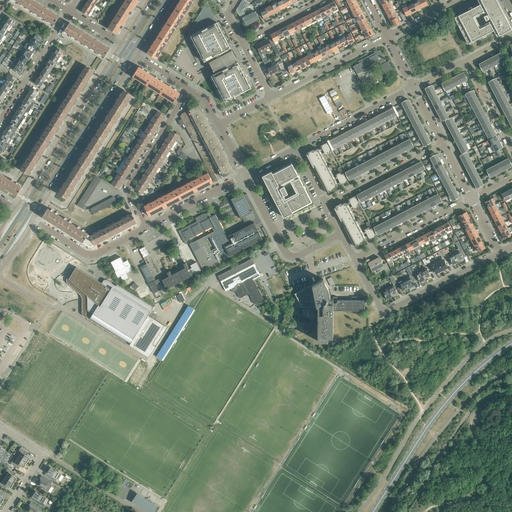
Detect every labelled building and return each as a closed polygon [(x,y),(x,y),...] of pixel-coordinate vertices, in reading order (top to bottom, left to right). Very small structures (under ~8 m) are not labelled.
[(31,0),(27,7),(33,11),(40,16),(46,7),(33,0),(31,0)] [(127,20),(136,6),(126,0),(125,0),(117,14),(127,20)] [(191,0),(180,0),(180,1),(181,2),(180,4),(179,3),(175,9),(184,15),(193,1),(191,0)] [(251,5),(244,1),(243,0),(242,0),(241,2),(238,7),(236,10),(243,22),(244,22),(246,25),(250,23),(250,22),(254,20),(255,21),(259,18),(255,11),(246,16),(243,10),(243,9),(251,5)] [(282,0),(281,0),(277,2),(281,9),(283,8),(283,9),(287,7),(282,0)] [(422,7),(418,0),(413,3),(417,10),(418,10),(420,9),(422,7)] [(505,16),(505,15),(504,16),(502,17),(495,5),(498,4),(499,3),(498,3),(497,3),(495,2),(494,1),(494,0),(480,0),(482,3),(455,17),(455,18),(458,19),(458,20),(458,23),(458,24),(457,24),(458,25),(458,24),(465,36),(464,37),(465,37),(468,38),(468,39),(468,42),(468,43),(496,29),(499,36),(511,29),(508,22),(507,22),(505,21),(504,20),(505,17),(505,16)] [(88,1),(85,6),(92,10),(95,5),(88,1)] [(334,1),(333,2),(331,3),(331,2),(329,3),(329,4),(328,4),(332,12),(338,9),(334,1)] [(385,10),(392,6),(389,1),(382,5),(382,6),(383,8),(384,8),(385,10)] [(281,9),(277,2),(271,5),(275,13),(279,11),(278,11),(281,9)] [(357,2),(349,6),(352,12),(360,8),(359,7),(360,7),(359,5),(358,5),(357,2)] [(417,10),(413,3),(408,6),(412,13),(415,12),(415,11),(417,10)] [(205,4),(188,31),(189,32),(190,34),(191,36),(204,62),(208,60),(230,48),(227,42),(217,22),(214,16),(209,7),(205,4)] [(332,12),(328,4),(326,5),(324,6),(324,7),(323,7),(327,15),(332,12)] [(265,7),(266,8),(269,15),(272,14),(272,15),(275,13),(271,5),(268,7),(267,6),(265,7)] [(82,11),(88,16),(92,10),(85,6),(82,11)] [(388,16),(395,12),(392,6),(385,10),(385,11),(386,14),(386,13),(388,16)] [(412,13),(408,6),(402,9),(406,16),(407,15),(407,16),(410,14),(412,13)] [(40,16),(46,19),(54,24),(59,16),(46,7),(40,16)] [(327,15),(323,7),(321,8),(320,8),(318,9),(318,10),(322,17),(327,15)] [(269,15),(266,8),(260,11),(264,19),(267,17),(267,16),(269,15)] [(360,8),(352,12),(355,17),(363,13),(362,13),(363,12),(362,10),(361,10),(360,8)] [(170,17),(166,23),(176,29),(184,15),(175,9),(171,15),(172,15),(171,17),(170,17)] [(322,17),(318,10),(315,11),(313,12),(317,20),(322,17)] [(317,20),(313,12),(310,14),(310,13),(308,14),(308,15),(307,15),(311,23),(317,20)] [(390,21),(398,17),(395,12),(388,16),(387,16),(389,19),(390,21)] [(363,13),(355,17),(358,22),(365,18),(365,17),(364,15),(364,16),(363,13)] [(118,34),(127,20),(117,14),(108,28),(118,34)] [(311,23),(307,15),(305,17),(304,16),(302,17),(302,18),(306,26),(311,23)] [(16,21),(7,16),(4,21),(11,25),(13,26),(16,21)] [(393,27),(401,23),(398,17),(390,21),(392,24),(393,27)] [(306,26),(302,18),(300,19),(299,19),(297,20),(297,21),(300,28),(306,26)] [(365,18),(358,22),(360,28),(368,24),(368,23),(367,21),(365,18)] [(4,21),(1,26),(7,30),(11,25),(4,21)] [(300,28),(297,21),(294,22),(292,23),(291,24),(295,31),(300,28)] [(83,31),(70,23),(64,31),(78,40),(83,31)] [(161,30),(158,36),(167,42),(176,29),(166,23),(163,29),(164,29),(162,31),(161,30)] [(295,31),(291,24),(289,25),(288,25),(287,25),(287,26),(286,26),(290,34),(293,32),(294,34),(296,32),(295,31)] [(368,24),(360,28),(363,33),(371,29),(370,28),(371,28),(370,26),(369,26),(368,24)] [(290,34),(286,26),(284,28),(283,27),(281,28),(281,29),(285,37),(290,34)] [(285,37),(281,29),(278,30),(276,31),(276,32),(275,32),(279,40),(285,37)] [(371,29),(363,33),(366,38),(374,34),(373,34),(374,33),(373,31),(372,31),(371,29)] [(78,40),(91,48),(96,40),(83,31),(78,40)] [(279,40),(275,32),(273,33),(271,34),(270,35),(272,39),(269,40),(278,57),(279,56),(281,55),(274,42),(278,41),(278,42),(280,41),(279,40)] [(345,36),(349,44),(350,43),(350,44),(352,43),(352,42),(354,41),(350,33),(345,36)] [(42,38),(36,34),(32,39),(39,43),(42,38)] [(158,36),(156,40),(154,42),(155,43),(154,45),(153,44),(147,53),(156,59),(167,42),(158,36)] [(345,36),(339,39),(344,46),(345,46),(347,45),(349,44),(345,36)] [(39,43),(32,39),(29,44),(36,48),(39,43)] [(265,64),(269,61),(267,58),(266,58),(262,51),(271,47),(267,39),(256,45),(258,49),(257,50),(265,64)] [(339,39),(334,42),(338,49),(339,49),(341,48),(344,46),(339,39)] [(91,48),(100,53),(105,57),(110,48),(96,40),(91,48)] [(329,44),(333,52),(334,52),(336,51),(336,50),(338,49),(334,42),(329,44)] [(36,48),(29,44),(26,49),(32,53),(36,48)] [(318,50),(322,57),(323,57),(324,57),(325,56),(328,55),(324,47),(322,44),(321,45),(320,45),(322,48),(318,50)] [(331,53),(333,52),(329,44),(324,47),(328,55),(328,54),(329,55),(331,54),(331,53)] [(66,53),(57,47),(54,53),(60,56),(62,53),(64,55),(66,53)] [(32,53),(26,49),(23,54),(29,58),(32,53)] [(318,50),(313,53),(317,60),(318,60),(320,59),(322,57),(318,50)] [(380,50),(378,51),(358,61),(359,64),(354,66),(353,66),(357,74),(357,73),(362,71),(363,72),(364,72),(366,71),(367,71),(369,70),(370,70),(371,69),(373,68),(374,67),(375,66),(374,65),(379,62),(381,65),(385,74),(393,70),(392,70),(388,62),(388,61),(386,62),(385,59),(385,58),(384,58),(380,50)] [(51,58),(57,61),(60,56),(54,53),(53,55),(52,54),(50,57),(51,57),(51,58)] [(308,55),(312,63),(313,63),(315,62),(317,60),(313,53),(308,55)] [(497,54),(495,55),(499,63),(504,60),(501,53),(497,55),(497,54)] [(29,58),(23,54),(20,59),(26,63),(29,58)] [(308,55),(302,58),(306,66),(307,65),(307,66),(310,65),(309,64),(312,63),(308,55)] [(493,57),(490,58),(494,66),(499,63),(495,55),(493,56),(493,57)] [(26,63),(20,59),(18,58),(15,63),(23,68),(26,63)] [(59,63),(57,61),(51,58),(48,63),(53,67),(55,68),(57,65),(58,65),(59,63)] [(302,58),(297,61),(301,69),(302,68),(302,69),(304,68),(304,67),(306,66),(302,58)] [(494,66),(490,58),(486,60),(484,61),(488,68),(494,66)] [(275,59),(269,61),(265,64),(267,67),(266,68),(270,75),(280,70),(283,75),(288,73),(282,61),(278,63),(277,62),(276,63),(273,65),(271,62),(275,60),(275,59)] [(286,67),(290,74),(291,74),(292,74),(294,73),(294,72),(296,71),(292,64),(290,61),(289,61),(288,62),(290,65),(286,67)] [(297,61),(292,64),(296,71),(297,71),(299,70),(301,69),(297,61)] [(483,71),(488,68),(484,61),(483,62),(479,64),(483,71)] [(215,74),(211,75),(224,101),(225,101),(235,96),(241,93),(245,91),(251,88),(251,87),(241,68),(238,62),(215,74)] [(23,68),(15,63),(11,68),(19,74),(23,68)] [(53,67),(48,63),(44,68),(50,72),(53,67)] [(94,71),(92,70),(86,66),(77,80),(81,83),(81,84),(80,85),(84,87),(94,71)] [(153,75),(147,72),(145,71),(145,70),(139,67),(133,76),(147,85),(153,75)] [(53,73),(50,72),(44,68),(41,73),(47,77),(49,74),(51,76),(53,73)] [(458,75),(461,82),(467,79),(463,72),(460,74),(459,74),(458,75)] [(50,79),(47,77),(41,73),(38,78),(44,82),(46,78),(49,81),(50,79)] [(7,79),(13,83),(17,78),(10,74),(7,79)] [(166,84),(160,80),(160,81),(158,79),(153,75),(147,85),(160,94),(166,84)] [(456,76),(452,78),(456,85),(461,82),(458,75),(456,76)] [(44,82),(38,78),(35,83),(40,87),(44,82)] [(449,80),(447,80),(451,88),(456,85),(452,78),(449,80)] [(495,78),(488,82),(491,88),(501,83),(499,80),(497,82),(495,78)] [(7,79),(4,84),(10,88),(13,83),(7,79)] [(75,102),(84,87),(80,85),(81,84),(81,83),(77,80),(67,97),(75,102)] [(442,84),(445,91),(451,88),(447,80),(445,81),(445,82),(442,84)] [(501,83),(491,88),(494,93),(501,90),(500,87),(502,86),(501,83)] [(7,93),(10,88),(4,84),(0,89),(7,93)] [(160,94),(166,97),(174,102),(180,93),(174,89),(172,88),(166,84),(160,94)] [(425,89),(428,94),(435,91),(432,85),(431,85),(425,89)] [(48,90),(46,89),(45,92),(49,95),(53,88),(50,86),(48,90)] [(29,93),(34,97),(38,91),(32,88),(29,93)] [(124,90),(113,106),(117,109),(118,107),(118,108),(119,107),(123,109),(132,95),(129,93),(128,92),(124,90)] [(463,99),(464,102),(475,96),(472,90),(463,95),(465,98),(463,99)] [(501,90),(494,93),(497,99),(507,94),(505,92),(503,93),(501,90)] [(428,94),(431,100),(437,96),(435,91),(428,94)] [(25,98),(31,102),(34,103),(35,101),(32,100),(34,97),(29,93),(25,98)] [(507,94),(497,99),(500,105),(507,101),(510,100),(507,94)] [(437,96),(431,100),(433,105),(440,102),(437,96)] [(471,105),(478,102),(475,96),(464,102),(465,105),(470,102),(471,105)] [(66,116),(75,102),(67,97),(58,111),(66,116)] [(28,107),(31,102),(25,98),(22,103),(28,107)] [(402,103),(404,108),(411,105),(408,99),(402,103)] [(507,101),(500,105),(503,111),(508,108),(511,106),(511,104),(511,103),(509,104),(507,101)] [(19,108),(25,112),(28,114),(31,109),(28,107),(22,103),(21,102),(19,105),(20,106),(19,108)] [(433,105),(436,110),(443,107),(440,102),(433,105)] [(469,107),(472,112),(481,107),(478,102),(471,105),(469,107)] [(234,171),(199,104),(189,110),(191,114),(200,131),(223,175),(224,177),(234,171)] [(414,111),(413,108),(411,105),(404,108),(407,114),(414,111)] [(118,108),(118,107),(117,109),(113,106),(104,121),(113,126),(123,109),(119,107),(118,108)] [(511,106),(508,108),(503,111),(506,116),(511,113),(511,110),(511,109),(511,106)] [(436,110),(439,116),(445,112),(443,107),(436,110)] [(477,117),(484,113),(481,107),(472,112),(475,118),(477,117)] [(17,111),(16,113),(24,119),(26,116),(23,114),(25,112),(19,108),(18,108),(16,110),(17,111)] [(389,110),(388,110),(391,118),(397,115),(393,108),(390,110),(389,110)] [(200,131),(191,114),(189,110),(188,110),(190,114),(188,115),(186,111),(182,114),(180,116),(181,119),(184,124),(192,139),(195,140),(197,136),(198,136),(199,136),(198,132),(200,131)] [(383,114),(386,121),(391,118),(388,110),(386,111),(386,112),(383,114)] [(57,130),(66,116),(58,111),(48,125),(57,130)] [(158,111),(154,117),(161,121),(163,119),(164,119),(165,116),(158,111)] [(410,119),(417,116),(414,111),(407,114),(410,119)] [(445,112),(439,116),(442,121),(448,118),(445,112)] [(13,115),(14,116),(12,118),(21,124),(24,119),(16,113),(15,113),(14,113),(13,115)] [(484,113),(477,117),(479,120),(476,121),(478,124),(487,119),(484,113)] [(379,115),(377,116),(381,123),(386,121),(383,114),(379,115)] [(372,119),(375,126),(381,123),(377,116),(375,117),(372,119)] [(419,121),(417,116),(410,119),(413,125),(419,121)] [(160,123),(161,121),(154,117),(151,122),(158,126),(160,124),(160,123)] [(12,118),(9,123),(15,127),(18,128),(21,124),(12,118)] [(452,118),(445,121),(448,126),(454,123),(452,118)] [(366,121),(370,129),(375,126),(372,119),(368,121),(366,121)] [(487,119),(478,124),(479,126),(481,125),(483,128),(490,124),(487,119)] [(104,121),(95,135),(104,140),(113,126),(104,121)] [(361,125),(365,132),(370,129),(366,121),(364,122),(364,123),(361,125)] [(413,125),(416,130),(422,127),(419,121),(413,125)] [(151,122),(148,127),(155,131),(156,129),(157,129),(158,126),(151,122)] [(6,128),(12,132),(15,127),(9,123),(6,128)] [(454,123),(448,126),(451,132),(457,128),(454,123)] [(482,132),(484,135),(493,130),(490,124),(483,128),(485,131),(482,132)] [(48,144),(57,130),(48,125),(40,139),(48,144)] [(355,127),(359,134),(365,132),(361,125),(358,126),(357,126),(355,127)] [(148,127),(144,132),(152,136),(154,134),(153,134),(155,131),(148,127)] [(351,130),(354,137),(359,134),(355,127),(354,128),(351,130)] [(425,132),(422,127),(416,130),(418,135),(425,132)] [(14,133),(12,132),(6,128),(3,134),(12,139),(11,138),(14,133)] [(457,128),(451,132),(453,137),(460,134),(457,128)] [(345,133),(349,140),(354,137),(351,130),(347,132),(345,133)] [(487,136),(489,139),(496,136),(493,130),(484,135),(485,138),(487,136)] [(168,137),(175,141),(180,134),(177,132),(176,134),(172,131),(169,134),(170,134),(168,137)] [(150,140),(152,136),(144,132),(141,137),(148,142),(150,139),(150,140)] [(421,141),(428,137),(425,132),(418,135),(421,141)] [(340,136),(343,143),(349,140),(345,133),(343,133),(343,134),(340,136)] [(3,134),(0,137),(0,138),(8,144),(12,139),(3,134)] [(460,134),(453,137),(456,143),(463,139),(460,134)] [(95,154),(104,140),(95,135),(87,149),(95,154)] [(336,137),(334,138),(338,146),(343,143),(340,136),(336,137)] [(489,146),(499,141),(496,136),(489,139),(491,143),(488,144),(489,146)] [(141,137),(138,142),(145,147),(147,145),(147,144),(148,142),(141,137)] [(165,142),(172,146),(175,141),(168,137),(167,139),(166,139),(165,142)] [(430,143),(428,137),(421,141),(424,146),(430,143)] [(8,144),(0,138),(0,146),(2,147),(4,148),(5,149),(8,144)] [(333,148),(338,146),(334,138),(332,139),(333,139),(329,141),(333,148)] [(29,155),(34,158),(34,157),(35,157),(35,156),(39,158),(48,144),(40,139),(29,155)] [(409,139),(404,142),(407,149),(410,148),(413,147),(409,139)] [(463,139),(456,143),(459,148),(466,145),(463,139)] [(492,152),(495,151),(502,147),(499,141),(489,146),(492,152)] [(138,142),(135,148),(142,152),(143,150),(144,150),(145,147),(138,142)] [(172,146),(165,142),(163,144),(163,145),(162,147),(169,151),(171,153),(173,151),(170,149),(172,146)] [(335,157),(327,142),(320,145),(326,156),(328,154),(332,158),(335,157)] [(404,142),(398,145),(402,152),(405,151),(407,149),(404,142)] [(398,145),(393,148),(397,155),(399,154),(402,152),(398,145)] [(466,145),(459,148),(462,153),(468,150),(466,145)] [(169,151),(162,147),(160,149),(159,152),(165,157),(169,151)] [(140,154),(142,152),(135,148),(131,153),(138,157),(141,155),(140,154)] [(321,155),(318,149),(318,148),(314,151),(313,150),(313,149),(307,152),(308,154),(307,154),(306,154),(310,161),(321,155)] [(388,150),(391,158),(395,156),(394,156),(397,155),(393,148),(388,150)] [(87,149),(78,163),(86,168),(95,154),(87,149)] [(388,150),(382,153),(386,160),(389,159),(391,158),(388,150)] [(165,157),(159,152),(156,155),(157,155),(155,157),(162,162),(165,157)] [(460,156),(463,161),(469,158),(466,152),(460,156)] [(131,153),(128,158),(135,163),(137,160),(138,157),(131,153)] [(377,156),(381,163),(384,162),(386,160),(382,153),(377,156)] [(430,158),(433,163),(439,160),(437,154),(430,158)] [(35,157),(34,157),(34,158),(29,155),(20,170),(29,175),(39,158),(35,156),(35,157)] [(321,155),(310,161),(313,167),(314,167),(315,166),(324,161),(321,155)] [(377,156),(372,159),(375,166),(378,165),(381,163),(377,156)] [(162,162),(155,157),(154,160),(153,159),(152,162),(159,167),(162,162)] [(134,165),(135,163),(128,158),(125,163),(132,168),(134,165)] [(469,158),(463,161),(465,167),(472,163),(469,158)] [(502,161),(506,169),(509,167),(509,168),(511,166),(508,158),(502,161)] [(367,161),(370,169),(373,167),(375,166),(372,159),(367,161)] [(433,163),(436,169),(442,165),(439,160),(433,163)] [(324,161),(315,166),(318,172),(317,173),(316,173),(319,179),(331,173),(324,161)] [(367,161),(361,164),(365,171),(367,170),(370,169),(367,161)] [(497,164),(501,172),(504,170),(506,169),(502,161),(497,164)] [(159,167),(152,162),(150,165),(149,168),(156,172),(159,167)] [(417,163),(415,164),(419,172),(425,169),(421,162),(417,163)] [(69,177),(72,179),(71,181),(72,181),(71,182),(75,185),(86,168),(78,163),(69,177)] [(121,168),(124,170),(128,173),(130,170),(131,171),(132,168),(125,163),(121,168)] [(472,163),(465,167),(468,172),(475,168),(472,163)] [(270,191),(277,205),(279,204),(281,209),(280,210),(284,217),(293,212),(292,210),(294,209),(295,210),(299,208),(298,207),(300,205),(301,207),(305,205),(304,203),(307,202),(307,204),(311,201),(305,189),(304,190),(302,187),(304,186),(299,178),(300,177),(298,175),(292,164),(288,166),(289,167),(286,168),(286,167),(281,169),(282,170),(280,172),(279,170),(278,171),(279,172),(273,175),(271,171),(262,176),(266,183),(267,182),(270,187),(268,188),(270,191)] [(365,171),(361,164),(356,167),(360,174),(363,173),(362,173),(365,171)] [(414,166),(410,167),(414,174),(419,172),(415,164),(414,165),(414,166)] [(492,167),(496,174),(498,173),(501,172),(497,164),(492,167)] [(436,169),(438,174),(445,171),(442,165),(436,169)] [(341,185),(348,181),(340,166),(337,168),(338,173),(335,174),(341,185)] [(356,167),(351,170),(354,177),(357,176),(360,174),(356,167)] [(407,169),(405,170),(409,177),(414,174),(410,167),(407,169)] [(486,170),(490,177),(493,176),(493,175),(496,174),(492,167),(486,170)] [(128,173),(124,170),(121,168),(118,174),(125,178),(127,176),(127,175),(128,173)] [(145,173),(152,177),(156,172),(149,168),(147,170),(145,173)] [(475,168),(468,172),(471,177),(478,174),(475,168)] [(354,177),(351,170),(345,173),(349,180),(352,178),(354,177)] [(400,173),(403,180),(409,177),(405,170),(403,171),(400,173)] [(445,171),(438,174),(441,179),(448,176),(445,171)] [(142,178),(149,183),(152,177),(145,173),(143,175),(143,176),(142,178)] [(195,192),(199,190),(202,188),(201,187),(203,186),(204,187),(213,182),(208,173),(190,182),(195,192)] [(331,173),(319,179),(323,186),(334,180),(331,173)] [(396,174),(394,175),(398,183),(403,180),(400,173),(396,175),(396,174)] [(118,174),(115,179),(122,183),(123,181),(124,181),(125,178),(118,174)] [(478,174),(471,177),(474,183),(480,179),(478,174)] [(389,178),(393,186),(398,183),(394,175),(392,176),(389,178)] [(441,179),(444,185),(450,181),(448,176),(441,179)] [(72,181),(71,181),(72,179),(69,177),(58,194),(66,199),(75,185),(71,182),(72,181)] [(17,195),(22,187),(8,178),(5,182),(4,181),(4,182),(2,181),(0,185),(9,190),(10,192),(17,195)] [(139,183),(146,188),(149,183),(142,178),(140,180),(139,183)] [(385,180),(383,181),(387,188),(393,186),(389,178),(385,180)] [(122,183),(115,179),(111,184),(118,189),(121,186),(120,186),(122,183)] [(480,179),(474,183),(474,184),(476,188),(483,184),(480,179)] [(323,186),(326,192),(327,192),(328,191),(328,193),(334,190),(334,189),(333,189),(337,186),(334,180),(323,186)] [(378,184),(382,191),(387,188),(383,181),(382,182),(378,184)] [(450,181),(444,185),(447,190),(453,187),(450,181)] [(181,199),(187,196),(187,195),(189,194),(189,195),(195,192),(190,182),(176,189),(181,199)] [(139,183),(136,186),(137,186),(135,189),(142,193),(146,188),(139,183)] [(375,185),(373,186),(377,194),(382,191),(378,184),(375,186),(375,185)] [(368,189),(371,196),(377,194),(373,186),(371,187),(368,189)] [(447,190),(449,195),(456,192),(453,187),(447,190)] [(175,202),(181,199),(176,189),(161,197),(167,207),(173,203),(172,202),(174,201),(175,202)] [(364,191),(362,192),(368,202),(369,201),(369,200),(368,198),(371,196),(368,189),(364,191)] [(507,191),(502,194),(505,200),(510,198),(507,191)] [(365,203),(366,203),(368,202),(362,192),(360,193),(357,195),(361,202),(364,200),(365,203)] [(456,192),(449,195),(452,201),(459,197),(456,192)] [(241,249),(241,250),(262,239),(259,232),(258,232),(256,227),(255,225),(261,222),(247,193),(243,195),(242,193),(231,199),(241,218),(242,218),(247,227),(232,234),(231,234),(229,235),(231,237),(228,239),(215,214),(211,216),(209,212),(205,214),(204,213),(195,218),(196,221),(178,231),(184,241),(187,240),(212,227),(214,231),(189,244),(203,269),(221,260),(220,256),(228,252),(230,256),(237,252),(236,252),(241,249)] [(432,197),(436,204),(438,203),(439,203),(442,201),(438,194),(432,197)] [(363,210),(355,196),(348,199),(354,209),(356,208),(360,212),(363,210)] [(160,210),(167,207),(161,197),(144,206),(149,216),(158,211),(158,210),(160,209),(160,210)] [(432,197),(427,199),(431,207),(434,206),(434,205),(436,204),(432,197)] [(485,202),(488,208),(495,204),(492,198),(485,202)] [(421,202),(425,210),(428,208),(428,209),(431,207),(427,199),(421,202)] [(349,209),(346,203),(345,202),(341,204),(341,203),(335,206),(336,207),(335,208),(334,208),(338,214),(349,209)] [(421,202),(416,205),(420,213),(423,211),(425,210),(421,202)] [(488,208),(491,214),(498,210),(495,204),(488,208)] [(411,208),(415,215),(417,214),(420,213),(416,205),(411,208)] [(48,208),(42,216),(56,225),(61,217),(48,208)] [(411,208),(406,211),(409,218),(412,217),(412,216),(415,215),(411,208)] [(352,215),(349,209),(338,214),(341,221),(343,220),(352,215)] [(491,214),(494,220),(501,216),(498,210),(491,214)] [(400,213),(404,221),(407,219),(407,220),(409,218),(406,211),(400,213)] [(462,222),(469,218),(468,216),(466,212),(459,216),(462,222)] [(400,213),(395,216),(399,224),(402,222),(404,221),(400,213)] [(122,230),(137,222),(132,214),(126,217),(118,221),(122,230)] [(352,215),(343,220),(346,226),(344,227),(344,226),(344,227),(347,233),(359,227),(352,215)] [(395,216),(390,219),(393,226),(396,225),(399,224),(395,216)] [(494,220),(497,226),(505,222),(501,216),(494,220)] [(56,225),(61,228),(69,233),(75,225),(61,217),(56,225)] [(465,228),(472,224),(470,220),(471,220),(469,218),(462,222),(465,228)] [(384,222),(388,229),(391,228),(391,227),(393,226),(390,219),(384,222)] [(118,221),(112,224),(104,228),(109,237),(122,230),(118,221)] [(368,221),(366,223),(367,228),(364,229),(369,240),(376,236),(368,221)] [(384,222),(379,225),(383,232),(385,231),(388,229),(384,222)] [(443,225),(446,232),(452,229),(448,222),(446,223),(445,223),(443,224),(443,225)] [(500,232),(508,228),(505,222),(497,226),(500,232)] [(468,234),(476,230),(475,228),(474,228),(472,224),(465,228),(468,234)] [(69,233),(75,237),(83,242),(88,235),(88,234),(75,225),(69,233)] [(374,227),(378,235),(381,233),(380,233),(383,232),(379,225),(374,227)] [(446,232),(443,225),(440,226),(440,225),(437,227),(438,227),(437,228),(441,234),(446,232)] [(362,234),(359,227),(347,233),(351,239),(362,234)] [(509,227),(508,228),(500,232),(504,238),(507,237),(508,236),(509,237),(511,236),(509,230),(510,230),(509,227)] [(90,236),(94,244),(109,237),(104,228),(90,236)] [(432,230),(436,237),(441,234),(437,228),(436,229),(435,228),(432,230)] [(436,237),(432,230),(430,232),(429,231),(427,232),(427,233),(430,240),(436,237)] [(471,240),(478,236),(476,232),(477,232),(476,230),(468,234),(471,240)] [(422,236),(421,236),(425,243),(430,240),(427,233),(424,234),(422,235),(422,236)] [(351,239),(354,246),(356,245),(356,246),(362,243),(361,242),(365,240),(362,234),(351,239)] [(94,244),(90,236),(88,235),(83,242),(90,246),(94,244)] [(417,238),(416,239),(420,245),(425,243),(421,236),(419,237),(419,236),(416,238),(417,238)] [(475,245),(482,242),(481,239),(480,240),(478,236),(471,240),(475,245)] [(420,245),(416,239),(414,240),(414,239),(411,241),(414,248),(420,245)] [(406,244),(409,251),(414,248),(411,241),(409,243),(408,242),(406,243),(406,244)] [(476,248),(478,252),(485,248),(483,244),(482,242),(475,245),(473,246),(474,249),(476,248)] [(409,251),(406,244),(403,245),(400,246),(401,247),(400,247),(404,254),(409,251)] [(395,250),(398,257),(401,255),(402,257),(405,255),(404,254),(400,247),(398,248),(395,249),(395,250)] [(146,249),(140,252),(143,257),(149,255),(146,249)] [(390,252),(390,253),(393,259),(398,257),(395,250),(393,251),(392,250),(390,252)] [(454,254),(458,262),(464,259),(460,251),(457,253),(455,250),(453,251),(454,254)] [(393,259),(390,253),(387,254),(387,253),(384,254),(385,255),(384,255),(389,264),(392,262),(391,260),(393,259)] [(452,264),(457,262),(458,262),(454,254),(448,257),(452,264)] [(111,262),(115,270),(116,271),(115,272),(115,271),(115,272),(118,277),(133,270),(127,259),(127,260),(123,262),(121,257),(116,259),(111,262)] [(372,271),(376,269),(378,272),(384,269),(386,272),(389,270),(386,263),(383,264),(379,257),(375,259),(375,258),(372,260),(372,261),(367,263),(368,264),(373,273),(372,271)] [(233,292),(236,290),(240,298),(249,293),(254,304),(263,299),(253,281),(261,277),(262,277),(252,258),(218,276),(226,291),(230,289),(234,293),(234,292),(233,292)] [(447,268),(445,263),(442,258),(440,259),(440,261),(437,262),(442,270),(447,268)] [(145,264),(140,267),(148,283),(148,284),(150,283),(151,286),(150,286),(150,287),(154,293),(160,290),(166,287),(167,289),(193,275),(192,274),(201,270),(196,262),(190,265),(188,266),(186,263),(183,264),(184,266),(185,268),(172,275),(170,271),(167,273),(168,274),(169,276),(162,280),(161,277),(160,278),(155,280),(147,264),(145,264)] [(442,270),(437,262),(435,264),(434,262),(431,263),(436,273),(442,270)] [(67,279),(67,280),(67,281),(67,282),(67,283),(68,283),(68,284),(72,288),(74,289),(79,294),(80,294),(80,295),(81,296),(81,297),(82,298),(82,299),(82,300),(82,313),(82,314),(83,315),(83,316),(84,316),(110,333),(133,347),(149,357),(168,327),(148,315),(152,309),(153,307),(139,298),(117,284),(116,286),(106,280),(105,279),(105,280),(104,280),(103,281),(102,283),(76,267),(76,268),(74,271),(72,273),(71,273),(70,275),(69,275),(67,278),(67,279)] [(427,268),(421,271),(425,279),(431,276),(427,268)] [(420,282),(425,279),(421,271),(416,274),(420,282)] [(395,274),(392,275),(396,283),(398,287),(400,286),(401,288),(401,287),(403,291),(409,288),(405,280),(402,282),(401,281),(399,282),(398,281),(395,274)] [(405,280),(409,288),(414,285),(410,276),(407,278),(408,279),(405,280)] [(331,277),(327,279),(331,286),(335,284),(331,277)] [(315,283),(295,293),(302,307),(318,307),(318,341),(327,341),(327,337),(333,337),(333,310),(365,311),(365,300),(358,300),(358,298),(354,298),(354,300),(337,300),(338,297),(333,297),(333,298),(330,298),(328,289),(323,279),(315,283)] [(135,282),(131,286),(135,290),(139,286),(135,282)] [(394,285),(388,288),(392,296),(393,296),(394,295),(398,293),(394,285)] [(392,296),(388,288),(383,291),(387,299),(390,297),(392,297),(392,296)] [(176,296),(180,304),(184,301),(180,294),(176,296)] [(164,344),(156,356),(157,357),(159,358),(161,359),(161,358),(193,308),(189,306),(188,305),(164,344)] [(20,447),(15,456),(27,463),(29,458),(29,457),(24,454),(26,451),(20,447)] [(10,464),(16,467),(18,465),(23,468),(23,467),(24,467),(27,463),(15,456),(10,464)] [(62,474),(55,470),(50,467),(48,470),(48,471),(47,473),(50,474),(48,477),(55,481),(57,479),(58,479),(62,474)] [(5,477),(14,483),(17,479),(16,478),(16,477),(11,474),(13,471),(7,468),(5,471),(8,472),(5,477)] [(0,481),(0,485),(3,487),(5,485),(10,488),(10,487),(11,487),(14,483),(5,477),(2,482),(0,481)] [(52,482),(45,478),(43,481),(40,479),(39,481),(38,480),(36,484),(41,487),(48,491),(51,486),(50,485),(52,482)] [(40,493),(40,494),(35,490),(33,494),(30,499),(44,508),(44,507),(45,507),(45,506),(45,505),(45,504),(44,504),(44,503),(43,503),(46,498),(47,498),(40,493)] [(156,511),(160,508),(136,492),(130,501),(147,511),(156,511)]
